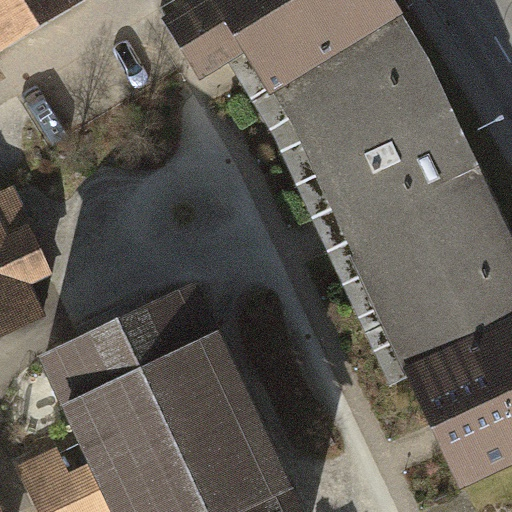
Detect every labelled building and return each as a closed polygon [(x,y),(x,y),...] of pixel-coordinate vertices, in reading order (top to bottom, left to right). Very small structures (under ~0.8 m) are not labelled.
[(0,0),(0,68),(103,6),(99,0),(0,0)] [(511,229),(426,59),(389,0),(210,0),(171,25),(209,91),(242,74),(280,144),(392,386),(414,377),(470,503),(511,482),(511,229)] [(22,196),(0,204),(0,355),(57,331),(41,294),(60,285),(22,196)] [(310,511),(205,298),(56,370),(98,468),(116,511),(310,511)] [(56,451),(17,469),(37,511),(116,511),(98,468),(71,481),(56,451)]
